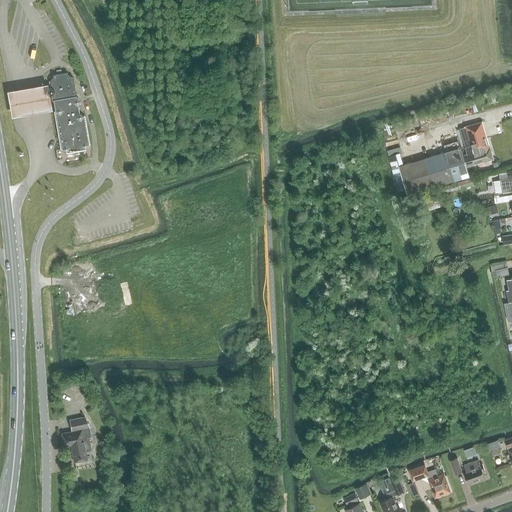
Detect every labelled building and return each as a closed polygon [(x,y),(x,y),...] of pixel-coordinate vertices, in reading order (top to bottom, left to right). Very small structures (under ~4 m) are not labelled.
[(72,77),(71,77),(67,75),(66,73),(52,75),(52,77),(49,81),(48,81),(49,88),(48,89),(46,91),(46,92),(48,93),(50,95),(51,95),(56,98),(57,107),(55,111),(53,111),(54,116),(78,112),(72,77)] [(51,109),(48,93),(46,92),(46,91),(48,89),(47,85),(45,85),(42,85),(32,87),(20,89),(10,91),(7,92),(10,110),(10,111),(10,112),(11,116),(14,115),(24,114),(37,111),(47,110),(50,109),(51,109)] [(85,149),(88,145),(89,145),(84,116),(82,116),(79,113),(78,112),(54,116),(60,149),(60,150),(61,150),(65,152),(66,154),(85,150),(85,149)] [(467,154),(463,155),(466,167),(493,159),(489,147),(482,122),(466,127),(460,129),(465,147),(467,154)] [(402,153),(400,147),(387,151),(389,157),(402,153)] [(469,176),(466,167),(463,155),(460,147),(399,166),(408,195),(469,176)] [(511,169),(507,171),(508,178),(500,179),(502,192),(511,191),(511,193),(511,169)] [(472,178),(464,181),(466,188),(474,186),(472,178)] [(465,186),(464,180),(439,187),(441,194),(460,189),(460,188),(465,186)] [(491,214),(497,213),(496,205),(489,206),(491,214)] [(511,234),(502,236),(503,245),(511,243),(511,234)] [(509,275),(507,267),(495,270),(497,277),(509,275)] [(511,276),(511,277),(511,278),(507,280),(509,290),(506,291),(509,302),(503,303),(508,322),(511,321),(511,276)] [(67,285),(60,286),(63,298),(69,297),(69,296),(67,285)] [(89,444),(92,444),(90,437),(88,428),(84,417),(69,420),(71,432),(61,434),(63,447),(70,445),(73,462),(86,460),(85,452),(91,451),(89,444)] [(454,475),(462,472),(457,458),(449,461),(454,475)] [(476,482),(485,479),(482,471),(484,471),(482,464),(480,465),(478,460),(463,465),(466,473),(464,474),(467,483),(475,480),(476,482)] [(427,476),(429,480),(435,497),(450,492),(443,474),(437,476),(435,469),(427,472),(424,465),(408,471),(412,481),(427,476)] [(76,472),(67,473),(69,482),(77,480),(76,472)] [(395,511),(398,511),(392,496),(403,491),(398,479),(391,483),(389,478),(379,482),(386,499),(379,502),(383,511),(395,511)] [(419,492),(415,481),(409,483),(413,495),(419,492)] [(371,495),(366,483),(354,489),(360,500),(371,495)] [(358,501),(355,493),(343,498),(347,506),(358,501)] [(363,511),(359,503),(345,510),(345,511),(363,511)]
